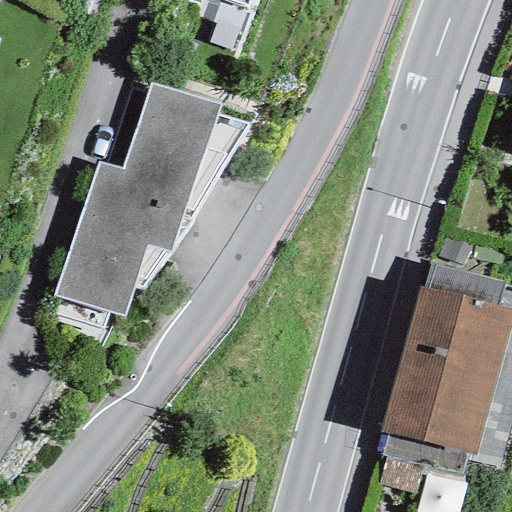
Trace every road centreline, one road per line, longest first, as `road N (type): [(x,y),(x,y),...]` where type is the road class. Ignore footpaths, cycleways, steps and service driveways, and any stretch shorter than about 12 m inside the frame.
road 1 (residential): [(49,511),(131,415),(292,183),(369,0)]
road 2 (tertiary): [(305,511),(359,305),(455,0)]
